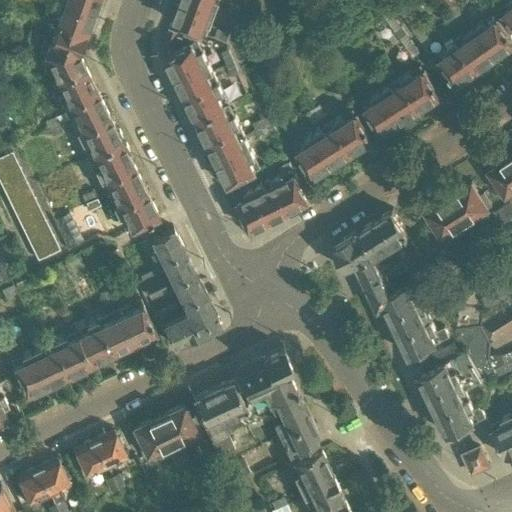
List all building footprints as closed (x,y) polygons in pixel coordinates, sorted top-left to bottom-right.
[(62,7),(57,20),(86,30),(96,0),(59,0),(58,5),(62,7)] [(179,0),(172,20),(173,20),(180,23),(201,30),(205,17),(209,19),(216,0),(179,0)] [(271,0),(269,7),(277,10),(281,0),(271,0)] [(384,16),(391,11),(383,0),(376,6),(384,16)] [(511,23),(511,0),(509,0),(511,2),(511,3),(502,12),(511,23)] [(288,1),(283,12),(291,16),(296,4),(288,1)] [(225,10),(236,14),(237,15),(240,7),(238,6),(228,2),(225,10)] [(410,12),(403,2),(396,7),(403,17),(410,12)] [(451,13),(458,24),(465,19),(454,3),(447,8),(451,13)] [(272,21),(277,10),(269,7),(264,18),(272,21)] [(391,26),(398,21),(391,11),(384,16),(391,26)] [(287,27),(291,16),(283,12),(279,24),(287,27)] [(403,17),(410,27),(417,22),(410,12),(403,17)] [(458,24),(451,13),(444,17),(451,29),(458,24)] [(474,49),(484,63),(511,42),(511,36),(497,16),(487,23),(484,20),(466,32),(469,36),(467,37),(476,48),(474,49)] [(260,30),(267,33),(272,21),(264,18),(260,30)] [(57,20),(54,26),(45,52),(57,77),(84,64),(78,51),(86,30),(57,20)] [(178,29),(180,23),(173,20),(171,26),(178,29)] [(398,36),(405,31),(398,21),(391,26),(398,36)] [(410,27),(418,38),(425,32),(417,22),(410,27)] [(287,27),(279,24),(274,35),(282,39),(287,27)] [(171,26),(168,32),(176,35),(178,29),(171,26)] [(214,35),(226,39),(229,31),(217,27),(214,35)] [(255,41),(262,44),(263,44),(267,33),(260,30),(255,41)] [(405,46),(412,41),(405,31),(398,36),(405,46)] [(168,32),(166,38),(174,41),(176,35),(168,32)] [(425,32),(418,38),(425,47),(432,43),(425,32)] [(282,39),(274,35),(269,47),(277,50),(282,39)] [(476,48),(467,37),(458,43),(456,40),(447,46),(450,50),(439,57),(456,82),(484,63),(474,49),(476,48)] [(174,41),(166,38),(162,48),(163,49),(173,44),(174,41)] [(192,40),(164,54),(181,88),(196,81),(194,78),(208,72),(207,71),(211,69),(202,50),(198,52),(192,40)] [(412,41),(405,46),(413,56),(420,51),(412,41)] [(226,63),(234,60),(229,48),(221,51),(226,63)] [(379,63),(386,75),(393,70),(383,54),(376,58),(379,63)] [(239,71),(234,60),(226,63),(231,74),(239,71)] [(386,75),(379,63),(372,68),(379,79),(386,75)] [(84,64),(57,77),(74,112),(89,105),(90,108),(103,102),(84,64)] [(404,80),(393,87),(401,100),(403,98),(412,112),(441,93),(424,67),(413,75),(410,71),(402,76),(404,80)] [(213,83),(208,72),(194,78),(196,81),(181,88),(196,118),(224,104),(218,92),(222,90),(217,81),(213,83)] [(381,132),(412,112),(403,98),(401,100),(393,87),(393,88),(391,84),(373,95),(375,99),(364,106),(381,132)] [(89,105),(74,112),(82,127),(78,129),(83,139),(87,137),(94,151),(121,138),(120,136),(121,134),(118,127),(115,126),(103,102),(90,108),(89,105)] [(319,103),(312,107),(319,119),(326,114),(319,103)] [(196,118),(211,148),(226,141),(227,144),(240,137),(234,126),(238,124),(233,114),(230,116),(224,104),(196,118)] [(312,123),(319,119),(312,107),(305,112),(312,123)] [(337,124),(326,131),(334,143),(336,142),(344,156),(373,137),(357,111),(346,118),(343,114),(334,120),(337,124)] [(50,128),(62,122),(58,114),(46,120),(50,128)] [(255,130),(261,127),(273,122),(269,114),(251,122),(255,130)] [(66,130),(62,122),(50,128),(54,136),(66,130)] [(277,129),(273,122),(261,127),(264,135),(277,129)] [(308,142),(296,150),(313,176),(344,156),(336,142),(334,143),(326,131),(323,127),(305,139),(308,142)] [(240,138),(240,137),(227,144),(226,141),(211,148),(228,182),(256,169),(250,156),(253,154),(244,136),(240,138)] [(121,138),(94,151),(101,165),(97,167),(102,178),(106,176),(113,190),(127,183),(126,179),(138,173),(127,150),(128,147),(125,141),(122,140),(121,138)] [(11,149),(0,155),(4,162),(15,157),(11,149)] [(506,193),(511,188),(511,157),(509,154),(488,169),(497,181),(494,184),(502,195),(505,193),(506,193)] [(15,157),(4,162),(8,170),(19,164),(15,157)] [(308,198),(295,171),(289,159),(281,163),(287,176),(285,176),(283,172),(274,177),(276,181),(266,186),(264,182),(245,191),(247,195),(245,196),(239,184),(231,188),(250,226),(308,198)] [(19,164),(8,170),(11,177),(22,172),(19,164)] [(8,170),(0,173),(0,181),(0,183),(11,177),(8,170)] [(22,172),(11,177),(15,185),(26,179),(22,172)] [(157,212),(138,173),(126,179),(127,183),(113,190),(118,201),(115,203),(120,214),(124,212),(130,226),(157,212)] [(11,177),(0,183),(4,190),(15,185),(11,177)] [(26,179),(15,185),(19,192),(30,187),(26,179)] [(468,182),(447,196),(463,221),(488,205),(480,193),(477,195),(468,182)] [(15,185),(4,190),(8,198),(19,192),(15,185)] [(30,187),(19,192),(23,200),(33,194),(30,187)] [(85,202),(97,196),(93,188),(81,194),(85,202)] [(19,192),(8,198),(12,205),(23,200),(19,192)] [(33,194),(23,200),(26,207),(37,202),(33,194)] [(100,203),(97,196),(85,202),(72,207),(76,215),(91,208),(101,204),(100,203)] [(463,221),(447,196),(425,210),(434,223),(431,225),(438,237),(463,221)] [(23,200),(12,205),(15,213),(26,207),(23,200)] [(37,202),(26,207),(30,215),(41,209),(37,202)] [(511,214),(504,203),(498,208),(504,218),(511,214)] [(26,207),(15,213),(19,220),(30,215),(26,207)] [(343,267),(355,261),(378,306),(385,303),(409,354),(448,334),(443,326),(435,330),(415,288),(416,288),(412,278),(390,289),(385,278),(409,267),(405,259),(405,258),(419,252),(408,231),(392,207),(357,229),(332,244),(343,267)] [(504,218),(498,208),(491,213),(498,223),(504,218)] [(41,209),(30,215),(34,222),(45,217),(41,209)] [(30,215),(19,220),(23,228),(34,222),(30,215)] [(45,217),(34,222),(37,230),(48,224),(45,217)] [(34,222),(23,228),(26,235),(37,230),(34,222)] [(48,224),(37,230),(41,237),(52,232),(48,224)] [(142,279),(138,281),(136,281),(152,313),(178,300),(177,298),(181,296),(182,298),(204,288),(172,224),(151,235),(162,258),(149,264),(151,268),(139,274),(142,279)] [(37,230),(26,235),(30,243),(41,237),(37,230)] [(52,232),(41,237),(45,245),(56,239),(52,232)] [(41,237),(30,243),(34,250),(45,245),(41,237)] [(56,239),(45,245),(48,252),(59,247),(56,239)] [(450,249),(450,248),(444,239),(437,243),(444,253),(450,249)] [(457,243),(450,248),(450,249),(457,259),(464,255),(457,243)] [(45,245),(34,250),(37,258),(48,252),(45,245)] [(117,247),(110,251),(115,261),(122,258),(117,247)] [(457,259),(450,249),(444,253),(450,263),(457,259)] [(405,259),(409,267),(420,261),(416,254),(405,259)] [(77,255),(67,261),(75,276),(85,270),(77,255)] [(122,258),(115,261),(120,272),(127,269),(122,258)] [(127,269),(120,272),(125,283),(132,280),(127,269)] [(427,269),(416,276),(420,283),(431,276),(427,269)] [(31,283),(27,276),(15,282),(19,289),(31,283)] [(432,276),(421,283),(425,290),(436,283),(432,276)] [(502,283),(509,294),(511,292),(511,282),(510,278),(502,283)] [(16,290),(13,283),(1,289),(4,296),(16,290)] [(502,283),(495,288),(502,299),(509,294),(502,283)] [(439,301),(446,296),(439,285),(432,290),(439,301)] [(105,300),(113,296),(108,286),(100,290),(105,300)] [(204,288),(182,298),(181,296),(177,298),(178,300),(152,313),(157,324),(160,322),(166,335),(169,334),(173,342),(219,320),(204,288)] [(494,303),(502,299),(495,288),(487,292),(494,303)] [(494,303),(487,292),(480,297),(487,308),(494,303)] [(96,293),(89,297),(93,306),(100,302),(96,293)] [(453,307),(446,296),(439,301),(446,311),(453,307)] [(142,302),(109,318),(115,331),(114,332),(121,346),(155,329),(142,302)] [(459,303),(454,330),(480,326),(484,306),(459,303)] [(511,326),(511,325),(511,305),(501,311),(511,326)] [(18,314),(30,338),(38,333),(32,320),(27,310),(18,314)] [(501,311),(480,326),(490,340),(511,326),(501,311)] [(96,319),(95,320),(87,323),(89,328),(78,333),(91,360),(121,346),(114,332),(115,331),(109,318),(108,319),(98,323),(96,319)] [(490,341),(490,340),(480,326),(454,330),(466,350),(483,378),(497,371),(495,367),(489,353),(490,341)] [(91,360),(78,333),(65,340),(63,335),(54,340),(56,344),(45,349),(51,362),(53,361),(60,375),(91,360)] [(442,347),(446,354),(457,349),(453,341),(442,347)] [(235,367),(239,374),(257,414),(259,413),(269,409),(269,408),(301,393),(291,373),(288,368),(293,365),(283,344),(235,367)] [(51,362),(45,349),(44,350),(42,346),(23,355),(25,359),(13,365),(26,392),(60,375),(53,361),(51,362)] [(446,354),(442,347),(431,352),(435,359),(446,354)] [(511,349),(502,354),(506,362),(511,358),(511,349)] [(447,432),(486,413),(482,404),(473,408),(464,388),(484,378),(483,378),(466,350),(418,372),(447,432)] [(489,353),(495,367),(506,362),(502,354),(501,353),(489,353)] [(499,375),(510,370),(506,362),(495,367),(497,371),(499,375)] [(257,414),(239,374),(232,377),(252,417),(257,414)] [(237,414),(241,422),(244,420),(252,417),(232,377),(212,387),(228,418),(237,414)] [(232,427),(228,418),(212,387),(193,396),(207,427),(205,428),(218,454),(234,447),(226,430),(232,427)] [(0,415),(18,406),(14,398),(3,404),(2,402),(5,400),(1,391),(0,391),(0,415)] [(279,430),(312,414),(301,393),(269,408),(269,409),(272,415),(279,430)] [(158,413),(171,440),(198,428),(185,401),(158,413)] [(259,413),(262,419),(272,415),(269,409),(259,413)] [(171,440),(158,413),(131,426),(138,440),(136,441),(143,454),(171,440)] [(262,419),(259,413),(257,414),(252,417),(255,423),(257,422),(262,419)] [(511,413),(502,418),(504,422),(492,428),(505,455),(511,451),(511,413)] [(320,430),(312,414),(279,430),(289,450),(318,436),(316,432),(320,430)] [(252,417),(244,420),(247,427),(255,423),(252,417)] [(252,435),(261,431),(256,423),(248,427),(252,435)] [(93,437),(106,462),(126,452),(114,427),(104,432),(101,431),(97,433),(96,436),(93,437)] [(106,462),(93,437),(91,438),(88,437),(84,439),(83,442),(73,447),(85,472),(106,462)] [(480,445),(464,453),(472,470),(488,463),(480,445)] [(336,480),(320,446),(293,459),(299,472),(295,474),(304,493),(308,491),(309,492),(321,486),(322,487),(336,480)] [(176,451),(182,463),(190,459),(184,448),(176,451)] [(174,466),(182,463),(176,451),(169,455),(174,466)] [(39,464),(37,465),(49,490),(59,485),(70,480),(57,455),(47,460),(44,459),(40,461),(39,464)] [(240,458),(221,467),(228,480),(247,471),(240,458)] [(26,470),(16,475),(28,500),(49,490),(37,465),(34,466),(31,465),(27,467),(26,470)] [(118,470),(111,474),(116,485),(123,482),(118,470)] [(110,488),(116,485),(111,474),(104,477),(110,488)] [(321,486),(309,492),(314,503),(310,505),(313,511),(349,511),(351,511),(336,480),(322,487),(321,486)] [(15,511),(0,481),(0,511),(15,511)] [(49,490),(54,502),(58,511),(72,511),(69,506),(68,507),(63,497),(65,496),(59,485),(49,490)] [(271,501),(274,509),(287,503),(283,495),(271,501)] [(249,507),(251,511),(257,511),(263,509),(260,501),(249,507)] [(47,505),(50,511),(58,511),(54,502),(47,505)] [(287,503),(274,509),(275,511),(288,511),(291,511),(287,503)]
